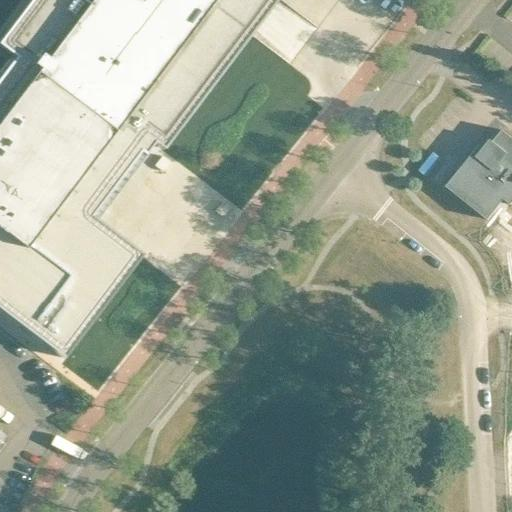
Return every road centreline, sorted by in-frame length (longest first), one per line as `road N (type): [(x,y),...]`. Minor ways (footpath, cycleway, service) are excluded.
road 1 (unclassified): [(69,511),(92,467),(334,171)]
road 2 (unclassified): [(334,171),(459,269),(489,511)]
road 3 (unclassified): [(334,171),(468,0)]
